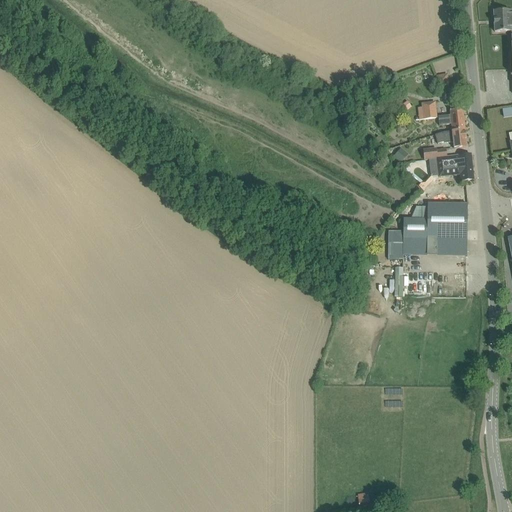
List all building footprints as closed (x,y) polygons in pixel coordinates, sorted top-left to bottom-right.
[(495,32),(511,31),(511,15),(511,16),(511,11),(494,12),(495,32)] [(439,75),(441,84),(449,82),(447,74),(439,75)] [(382,84),(384,92),(393,89),(391,82),(382,84)] [(407,102),(402,105),(406,111),(411,107),(407,102)] [(438,117),(439,126),(452,125),(452,132),(465,131),(463,110),(462,110),(461,104),(450,106),(451,110),(450,111),(451,116),(438,117)] [(425,108),(427,120),(437,119),(435,107),(425,108)] [(445,144),(454,143),(454,149),(467,148),(465,131),(452,132),(444,133),(435,136),(438,145),(444,143),(445,144)] [(379,137),(376,139),(373,143),(384,152),(387,149),(389,146),(379,137)] [(401,164),(409,155),(402,149),(393,158),(401,164)] [(436,160),(447,158),(446,150),(437,151),(437,149),(423,151),(424,161),(436,159),(436,160)] [(474,180),(471,155),(447,158),(436,160),(438,177),(462,174),(463,182),(474,180)] [(428,220),(404,220),(403,256),(467,257),(468,205),(428,204),(428,220)] [(403,269),(395,269),(395,287),(403,287),(403,269)] [(369,499),(358,500),(359,509),(370,507),(369,499)]
